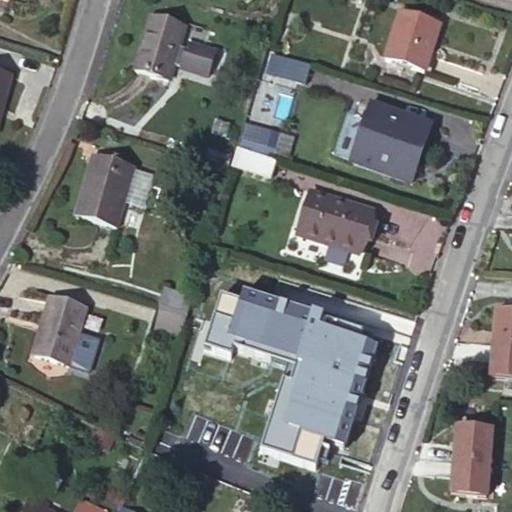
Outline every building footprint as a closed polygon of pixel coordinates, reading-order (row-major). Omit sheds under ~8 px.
[(440,28),(400,14),(384,65),(425,77),(440,28)] [(215,55),(185,47),(184,52),(178,50),(183,32),(150,23),(135,75),(168,84),(173,69),(209,78),(215,55)] [(0,119),(11,80),(0,77),(0,119)] [(434,128),(372,106),(365,126),(361,140),(373,145),(379,147),(372,170),(370,176),(412,191),(416,178),(408,175),(422,136),(430,139),(434,128)] [(365,126),(360,124),(355,139),(361,140),(365,126)] [(276,138),(259,132),(254,146),(272,153),(276,138)] [(422,136),(408,175),(416,178),(430,139),(422,136)] [(379,147),(373,145),(366,168),(372,170),(379,147)] [(104,155),(102,162),(118,166),(120,160),(104,155)] [(274,166),(240,156),(234,171),(269,182),(274,166)] [(118,166),(102,162),(93,159),(75,221),(116,233),(124,208),(135,173),(134,171),(118,166)] [(135,173),(124,208),(143,213),(153,179),(135,173)] [(371,215),(309,195),(296,239),(358,259),(371,215)] [(163,293),(157,310),(186,319),(191,301),(163,293)] [(73,354),(78,340),(85,314),(49,302),(40,329),(43,329),(34,361),(68,371),(73,354)] [(494,316),(492,348),(511,349),(511,309),(503,309),(503,317),(494,316)] [(186,319),(157,310),(151,332),(180,340),(186,319)] [(87,343),(78,340),(73,354),(83,357),(87,343)] [(310,424),(382,447),(393,413),(368,405),(380,368),(326,351),(316,384),(194,345),(185,372),(313,413),(310,424)] [(511,349),(492,348),(489,384),(511,385),(511,349)] [(456,433),(453,466),(487,469),(490,436),(456,433)] [(115,442),(101,435),(94,449),(108,456),(115,442)] [(487,469),(453,466),(450,500),(485,504),(487,469)] [(96,511),(81,505),(77,511),(45,511),(48,507),(32,500),(25,511),(96,511)]
